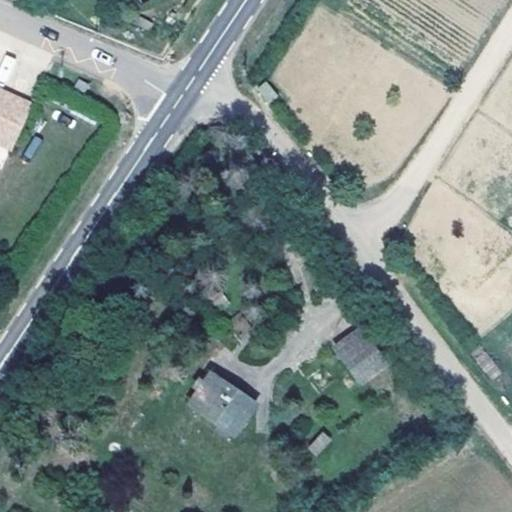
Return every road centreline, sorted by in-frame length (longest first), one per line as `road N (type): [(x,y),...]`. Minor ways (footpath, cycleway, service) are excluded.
road 1 (unclassified): [(202,71),(321,190),(511,450)]
road 2 (secondary): [(180,98),(0,370)]
road 3 (tertiary): [(180,98),(0,20)]
